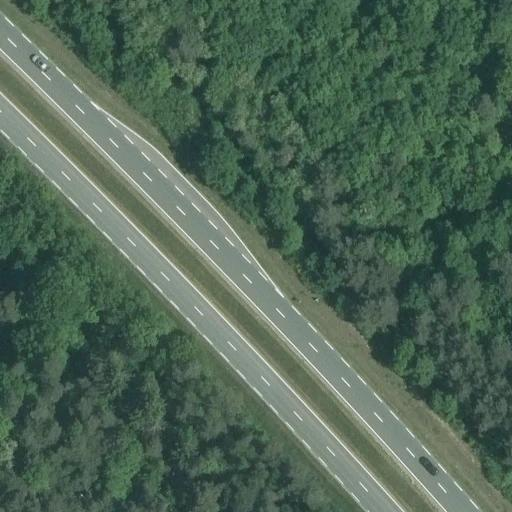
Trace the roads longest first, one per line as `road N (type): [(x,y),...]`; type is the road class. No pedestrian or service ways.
road 1 (primary): [(457,511),(279,309),(0,35)]
road 2 (primary): [(0,120),(385,511)]
road 3 (track): [(387,249),(511,212)]
